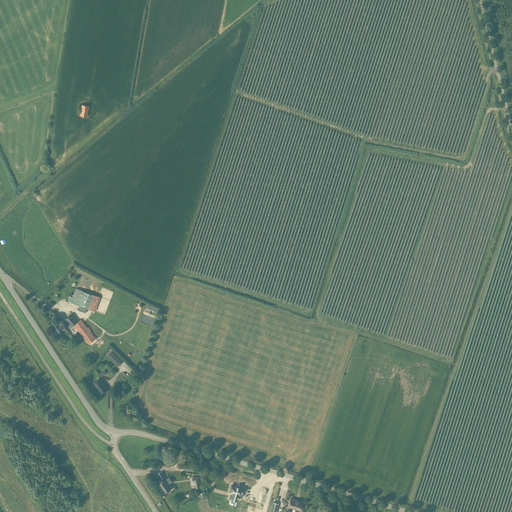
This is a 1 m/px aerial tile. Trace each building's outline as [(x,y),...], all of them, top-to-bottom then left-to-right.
[(89,105),(82,104),(80,115),(87,116),(89,105)] [(92,294),(75,288),(72,297),(69,296),(67,301),(80,305),(78,310),(86,313),(87,308),(93,311),(99,296),(93,294),(92,294)] [(71,314),(65,318),(69,324),(71,327),(74,325),(88,344),(96,338),(81,319),(77,322),(71,314)] [(69,324),(65,318),(54,326),(58,332),(66,326),(69,324)] [(107,355),(118,366),(122,362),(111,351),(107,355)] [(108,389),(99,377),(92,382),(101,394),(108,389)] [(157,483),(164,493),(171,488),(168,484),(172,481),(169,477),(165,479),(165,478),(162,471),(157,473),(161,480),(157,483)] [(232,485),(230,492),(232,492),(230,498),(238,500),(240,495),(242,495),(244,488),(239,487),(240,487),(236,486),(232,485)] [(209,506),(212,505),(210,492),(201,494),(202,499),(208,498),(209,506)] [(303,502),(291,498),(288,507),(300,510),(303,502)]
